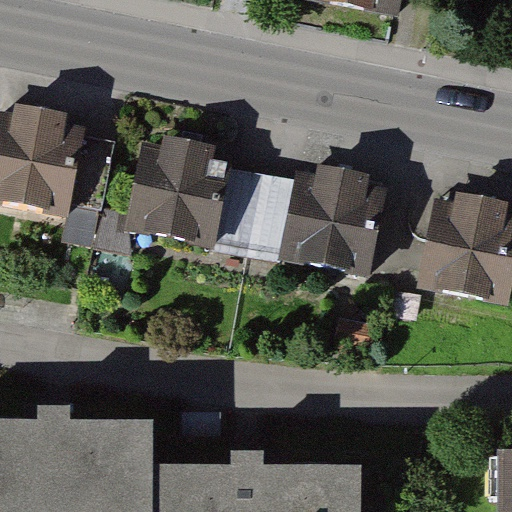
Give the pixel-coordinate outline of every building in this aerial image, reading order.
[(402,0),(301,0),(400,17),(402,0)] [(85,145),(86,137),(0,119),(0,214),(68,228),(72,206),(85,145)] [(115,151),(85,145),(72,206),(103,212),(115,151)] [(225,160),(135,145),(119,238),(209,253),(211,244),(224,169),(225,160)] [(277,256),(291,180),(224,169),(211,244),(277,256)] [(382,185),(293,169),(291,180),(277,256),(276,265),(365,281),(382,185)] [(511,308),(511,210),(438,196),(418,291),(511,310),(511,308)] [(53,432),(0,431),(0,511),(361,511),(362,477),(249,478),(152,478),(152,431),(53,432)] [(511,511),(511,453),(500,454),(500,511),(511,511)]
